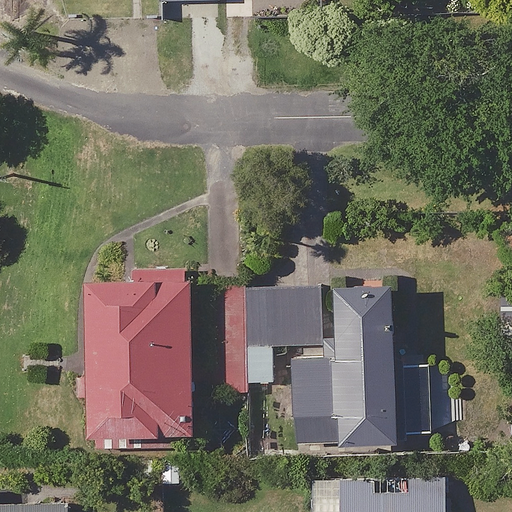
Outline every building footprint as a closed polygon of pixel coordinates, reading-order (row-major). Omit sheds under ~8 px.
[(91,443),(194,445),(195,391),(244,392),(246,287),(139,285),(138,291),(95,290),(91,443)] [(325,294),(253,293),(252,345),(324,346),(325,294)] [(401,449),(402,298),(342,297),(341,365),(300,364),(299,448),(401,449)] [(462,511),(463,479),(309,481),(309,511),(462,511)] [(9,498),(0,498),(0,511),(72,511),(73,507),(9,507),(9,498)]
